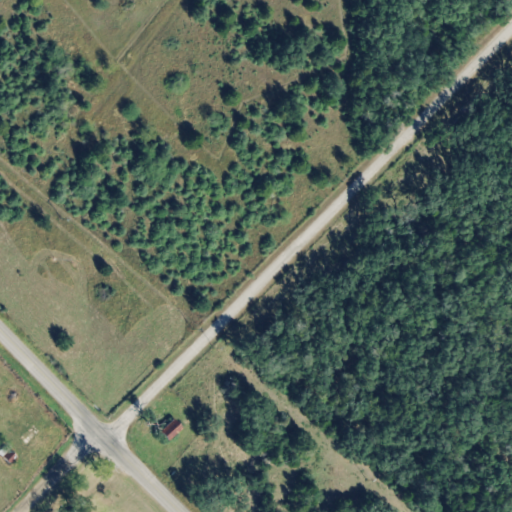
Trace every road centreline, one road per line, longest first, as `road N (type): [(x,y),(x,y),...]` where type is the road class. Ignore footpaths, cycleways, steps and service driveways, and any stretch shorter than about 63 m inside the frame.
road 1 (residential): [(96,436),(157,388),(511,29)]
road 2 (secondary): [(174,511),(0,335)]
